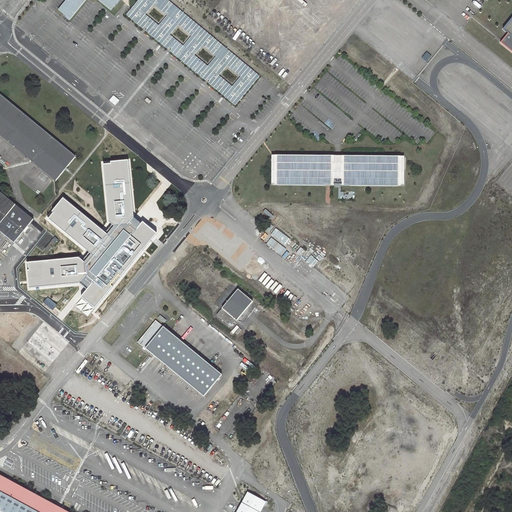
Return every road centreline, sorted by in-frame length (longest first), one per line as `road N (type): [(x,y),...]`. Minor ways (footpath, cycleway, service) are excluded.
road 1 (unknown): [(64,373),(232,475)]
road 2 (unknown): [(92,338),(18,288),(12,258)]
